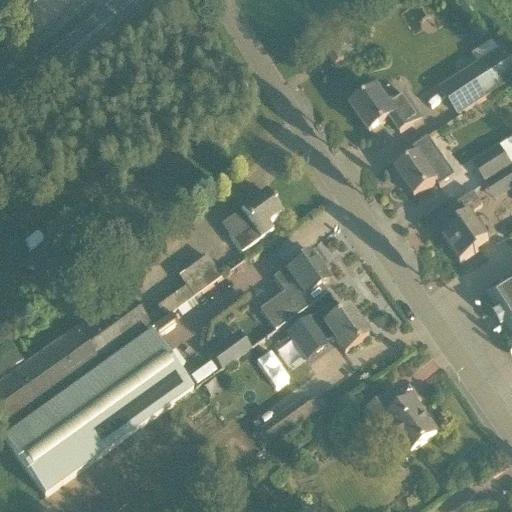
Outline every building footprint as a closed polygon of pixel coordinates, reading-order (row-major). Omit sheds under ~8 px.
[(16,0),(26,11),(39,0),(16,0)] [(344,62),(334,48),(325,53),(335,68),(344,62)] [(511,72),(499,53),(482,64),(442,91),(459,117),(511,82),(511,72)] [(351,110),(369,137),(390,123),(400,137),(422,122),(406,98),(390,109),(378,92),(351,110)] [(511,141),(472,166),(484,186),(511,168),(511,141)] [(438,161),(442,159),(434,148),(419,157),(396,174),(414,201),(449,177),(438,161)] [(474,194),(437,219),(450,237),(443,242),(461,267),(479,254),(476,250),(489,241),(471,215),(483,207),(474,194)] [(221,228),(231,241),(241,255),(260,240),(261,241),(273,232),(269,227),(282,218),(266,196),(240,214),(221,228)] [(64,269),(41,246),(22,264),(45,287),(64,269)] [(326,299),(320,289),(328,283),(309,256),(285,273),(275,281),(285,296),(282,300),(261,315),(275,335),(326,299)] [(158,309),(165,319),(222,279),(207,258),(177,278),(185,290),(158,309)] [(505,327),(511,336),(511,281),(487,297),(496,312),(493,314),(502,328),(505,327)] [(368,339),(348,311),(324,328),(325,329),(313,337),(310,334),(286,350),(300,371),(324,354),(320,347),(332,339),(344,357),(368,339)] [(241,335),(208,349),(216,370),(250,356),(241,335)] [(190,392),(151,336),(1,446),(41,501),(190,392)] [(397,436),(411,455),(437,436),(412,401),(397,412),(387,398),(365,414),(386,444),(397,436)] [(316,417),(321,414),(315,404),(309,407),(304,401),(294,408),(308,428),(319,421),(316,417)] [(289,442),(274,422),(259,433),(274,453),(289,442)]
